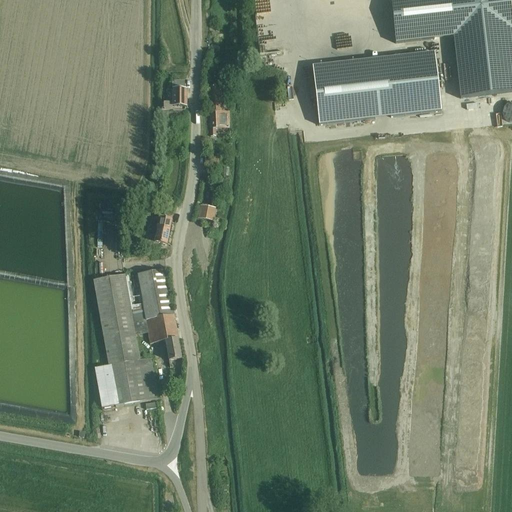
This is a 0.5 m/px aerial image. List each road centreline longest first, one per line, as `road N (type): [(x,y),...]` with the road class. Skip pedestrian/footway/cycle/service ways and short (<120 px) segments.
road 1 (unclassified): [(196,381),(176,267),(194,163),(196,0)]
road 2 (unclassified): [(163,464),(0,437)]
road 3 (unclassified): [(199,511),(196,381)]
